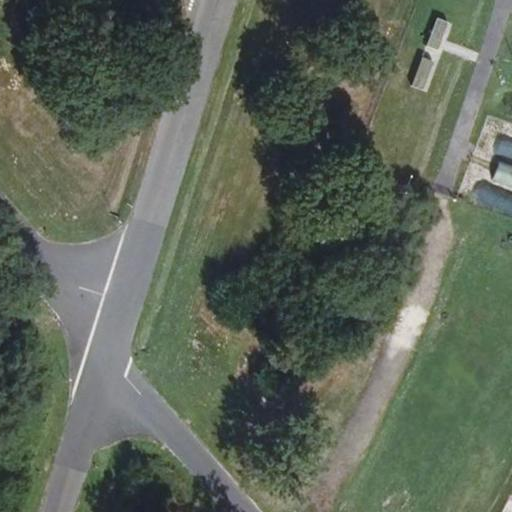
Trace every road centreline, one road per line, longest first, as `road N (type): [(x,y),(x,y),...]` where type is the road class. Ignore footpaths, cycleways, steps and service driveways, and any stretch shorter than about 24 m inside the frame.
road 1 (unclassified): [(106,354),(220,0)]
road 2 (unclassified): [(245,511),(106,354)]
road 3 (unclassified): [(106,354),(0,215)]
road 4 (unclassified): [(57,511),(106,354)]
